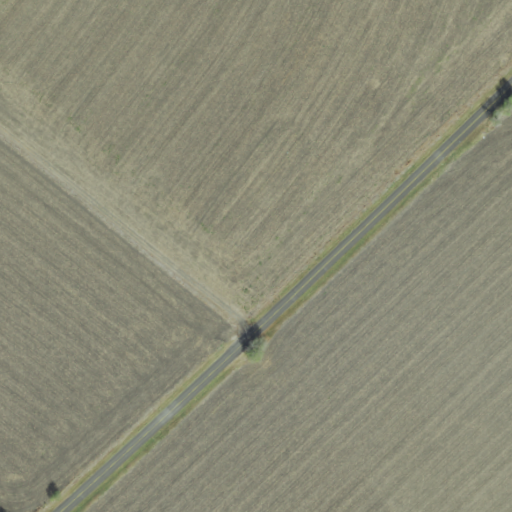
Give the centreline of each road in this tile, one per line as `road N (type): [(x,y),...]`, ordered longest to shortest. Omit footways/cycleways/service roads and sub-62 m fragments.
road 1 (residential): [(62,511),(511,84)]
road 2 (residential): [(0,135),(255,332)]
